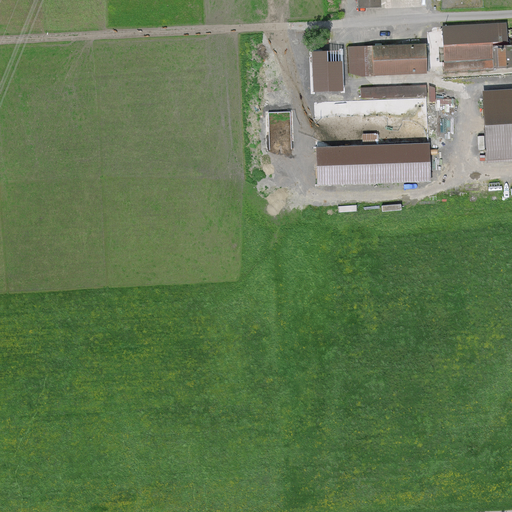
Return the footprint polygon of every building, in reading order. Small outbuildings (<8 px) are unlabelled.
[(507,43),(506,24),(444,27),(445,54),(446,71),(493,68),(491,44),(507,43)] [(351,72),(362,77),(374,76),(426,73),(424,43),(372,46),(350,47),(351,72)] [(425,84),(359,86),(359,98),(373,98),(374,134),(362,134),(362,144),(427,142),(425,84)] [(511,90),(484,93),(488,160),(511,158),(511,90)] [(429,180),(428,144),(318,148),(319,183),(429,180)] [(502,182),(470,183),(470,199),(502,198),(502,182)]
